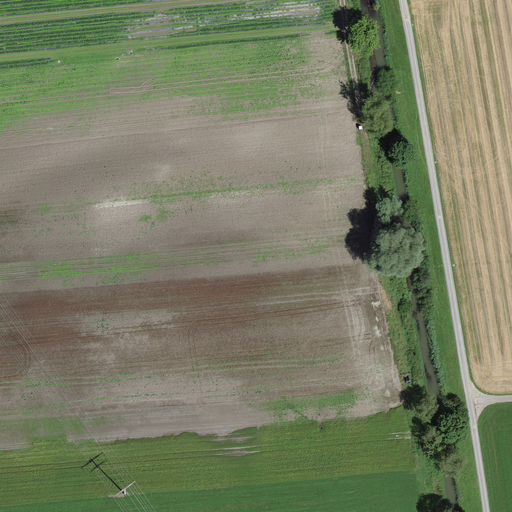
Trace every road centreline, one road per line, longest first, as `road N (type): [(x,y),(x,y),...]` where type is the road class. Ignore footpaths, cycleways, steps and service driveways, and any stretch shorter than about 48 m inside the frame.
road 1 (track): [(487,511),(403,0)]
road 2 (track): [(339,0),(372,198)]
